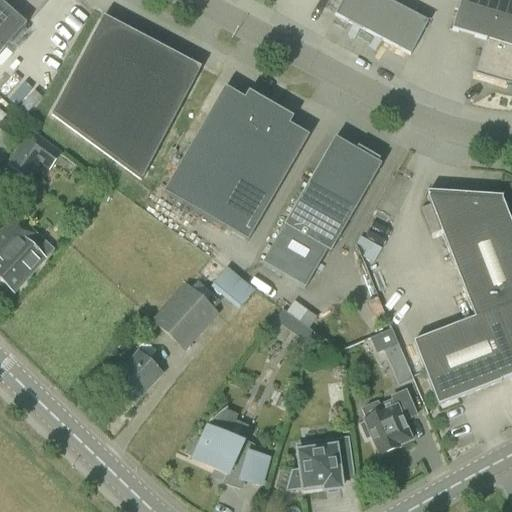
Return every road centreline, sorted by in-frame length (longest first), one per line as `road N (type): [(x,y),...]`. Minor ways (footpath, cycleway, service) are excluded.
road 1 (unclassified): [(511,141),(418,120),(190,0)]
road 2 (secondary): [(0,366),(151,511)]
